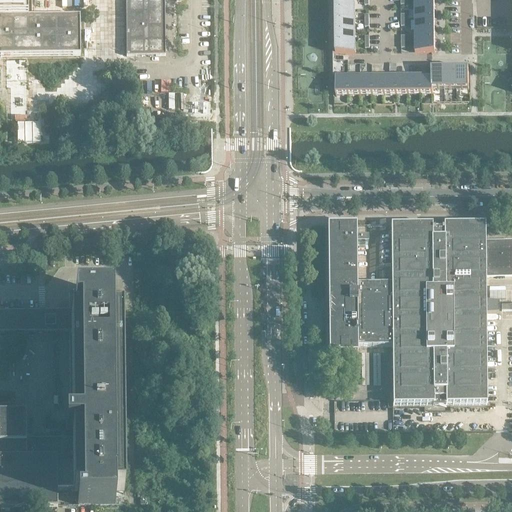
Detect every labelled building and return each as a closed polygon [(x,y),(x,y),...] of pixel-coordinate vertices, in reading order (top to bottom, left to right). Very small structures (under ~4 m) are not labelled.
[(0,0),(0,18),(31,18),(31,0),(0,0)] [(414,0),(415,11),(435,11),(434,0),(414,0)] [(336,12),(356,11),(356,1),(336,1),(336,12)] [(336,22),(356,22),(356,11),(336,12),(336,22)] [(415,22),(435,21),(435,11),(415,11),(415,22)] [(31,18),(0,18),(0,57),(81,56),(81,17),(31,18)] [(415,32),(435,32),(435,21),(415,22),(415,32)] [(336,33),(356,33),(356,22),(336,22),(336,33)] [(415,43),(435,43),(435,32),(415,32),(415,43)] [(336,44),(356,44),(356,33),(336,33),(336,44)] [(415,54),(435,54),(435,43),(415,43),(415,54)] [(336,55),(356,55),(356,44),(336,44),(336,55)] [(349,65),(349,61),(337,61),(337,77),(359,76),(359,65),(349,65)] [(433,77),(433,90),(445,90),(445,71),(432,71),(432,77),(433,77)] [(445,71),(445,90),(457,90),(457,71),(445,71)] [(457,71),(457,90),(469,90),(469,71),(457,71)] [(421,78),(421,97),(433,96),(433,90),(433,77),(432,77),(421,78)] [(336,78),(336,97),(349,97),(349,78),(336,78)] [(349,78),(349,97),(361,97),(361,78),(349,78)] [(361,78),(361,97),(373,97),(373,78),(361,78)] [(373,78),(373,97),(385,97),(385,78),(373,78)] [(385,78),(385,97),(397,97),(397,78),(385,78)] [(397,78),(397,97),(409,97),(409,78),(397,78)] [(409,78),(409,97),(421,97),(421,78),(409,78)] [(147,131),(147,123),(138,123),(138,131),(147,131)] [(486,405),(485,316),(498,314),(498,304),(485,303),(485,284),(485,277),(511,277),(511,244),(485,245),(484,226),(443,226),(443,227),(432,227),(432,226),(392,226),(391,226),(391,227),(391,229),(391,235),(391,269),(392,285),(376,285),(356,285),(356,247),(359,247),(359,250),(365,250),(365,247),(368,247),(367,241),(356,241),(356,227),(327,227),(327,228),(328,316),(329,351),(329,353),(330,353),(345,353),(345,358),(345,364),(357,364),(357,356),(357,348),(392,348),(393,405),(393,406),(434,406),(434,399),(438,399),(438,406),(486,405)] [(50,439),(50,438),(46,438),(45,438),(44,437),(43,437),(42,437),(42,438),(41,438),(37,438),(37,436),(37,440),(26,440),(26,414),(15,414),(15,409),(0,408),(0,509),(57,509),(57,507),(57,491),(73,490),(73,495),(83,495),(83,500),(77,500),(78,506),(87,506),(115,506),(115,499),(114,497),(114,495),(115,495),(124,495),(122,317),(112,317),(112,311),(113,311),(113,296),(75,297),(75,309),(75,311),(76,311),(76,312),(76,318),(72,318),(71,318),(71,322),(71,332),(72,422),(70,422),(66,422),(66,433),(70,433),(72,433),(72,439),(50,439)] [(76,312),(18,313),(18,333),(71,332),(71,322),(71,318),(76,318),(76,312)] [(35,328),(35,318),(18,318),(18,313),(0,313),(0,333),(18,333),(18,328),(35,328)]
